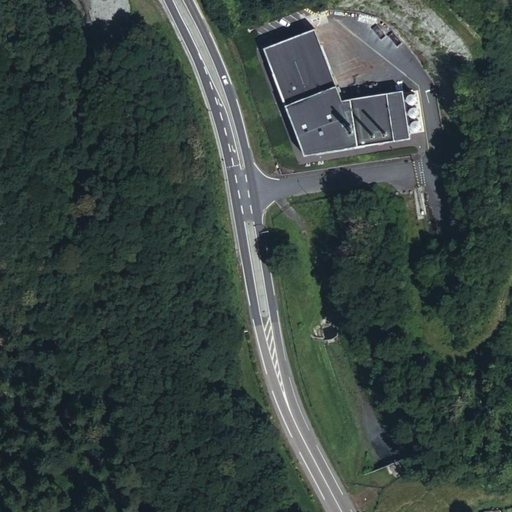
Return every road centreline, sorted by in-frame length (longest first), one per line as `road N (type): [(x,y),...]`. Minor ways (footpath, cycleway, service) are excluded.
road 1 (primary): [(178,0),(234,130),(262,316),(289,406),(337,511)]
road 2 (track): [(400,172),(425,334),(436,344),(468,349),(484,340),(498,320),(511,265)]
